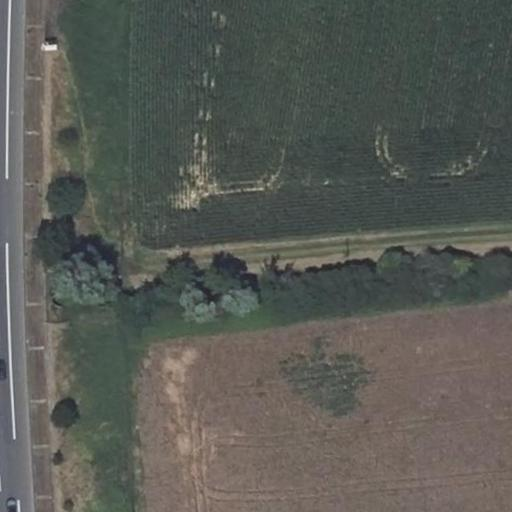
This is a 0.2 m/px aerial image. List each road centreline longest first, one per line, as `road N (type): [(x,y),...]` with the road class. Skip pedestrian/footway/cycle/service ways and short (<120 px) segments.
road 1 (track): [(511,232),(162,259)]
road 2 (motorway): [(6,511),(0,384)]
